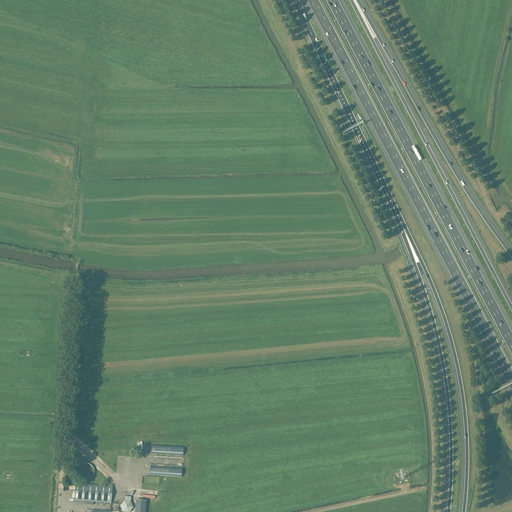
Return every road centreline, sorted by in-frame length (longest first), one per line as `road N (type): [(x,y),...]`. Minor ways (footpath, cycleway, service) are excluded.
road 1 (motorway): [(312,0),(511,381)]
road 2 (motorway): [(511,344),(332,0)]
road 3 (motorway): [(511,308),(351,0)]
road 4 (motorway): [(511,256),(357,0)]
road 5 (motorway): [(402,225),(454,359),(466,442),(463,511)]
road 6 (motorway): [(402,225),(447,408),(446,511)]
road 7 (motorway): [(295,0),(402,225)]
road 8 (track): [(61,484),(75,259)]
